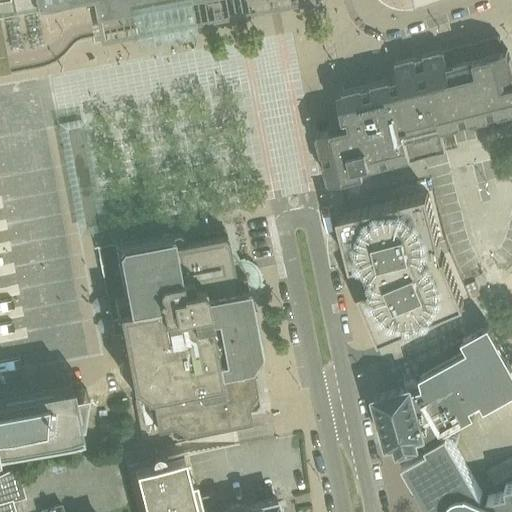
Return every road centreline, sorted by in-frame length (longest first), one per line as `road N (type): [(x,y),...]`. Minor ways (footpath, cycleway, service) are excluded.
road 1 (residential): [(371,511),(311,226),(296,218)]
road 2 (residential): [(296,218),(285,232),(344,511)]
